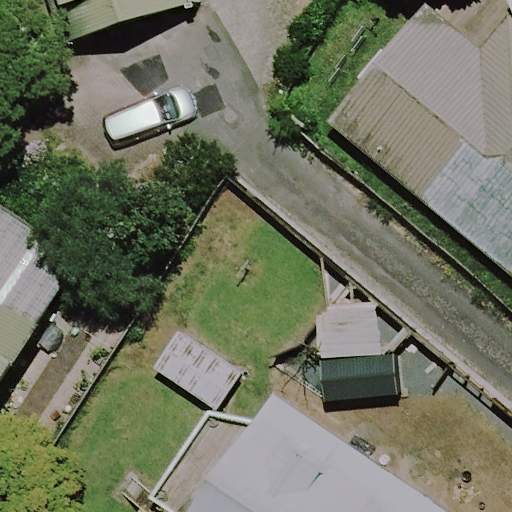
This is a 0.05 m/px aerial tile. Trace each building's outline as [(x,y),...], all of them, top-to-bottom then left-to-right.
[(56,0),(66,25),(90,17),(99,43),(194,9),(191,0),(56,0)] [(511,21),(509,19),(484,48),(426,0),(424,0),(320,125),(511,286),(511,21)] [(0,394),(41,330),(0,303),(0,394)] [(243,377),(183,335),(150,384),(209,425),(243,377)] [(439,511),(267,403),(197,511),(439,511)]
